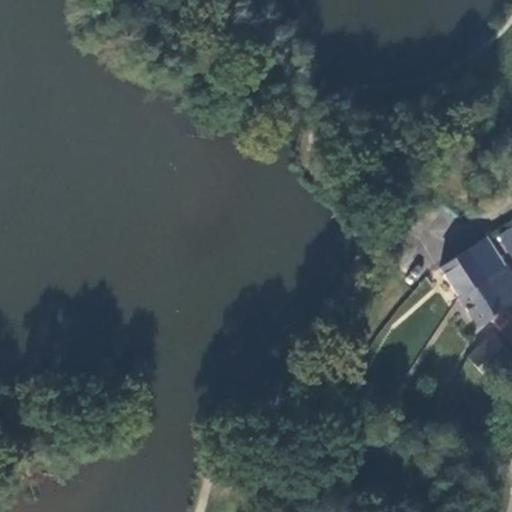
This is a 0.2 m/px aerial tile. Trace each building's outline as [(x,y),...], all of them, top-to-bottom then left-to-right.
[(511,232),(499,239),(511,259),(511,232)] [(487,237),(466,252),(484,279),(505,265),(487,237)] [(466,252),(438,268),(456,296),(484,279),(466,252)] [(484,279),(456,296),(477,328),(490,320),(511,345),(511,315),(507,309),(511,306),(511,277),(505,265),(484,279)] [(511,377),(511,376),(511,356),(491,332),(466,356),(488,379),(502,365),(511,377)] [(381,337),(379,334),(372,344),(358,366),(364,370),(378,349),(375,347),(381,337)] [(352,384),(347,395),(381,411),(386,400),(362,388),(367,377),(354,371),(349,382),(352,384)]
